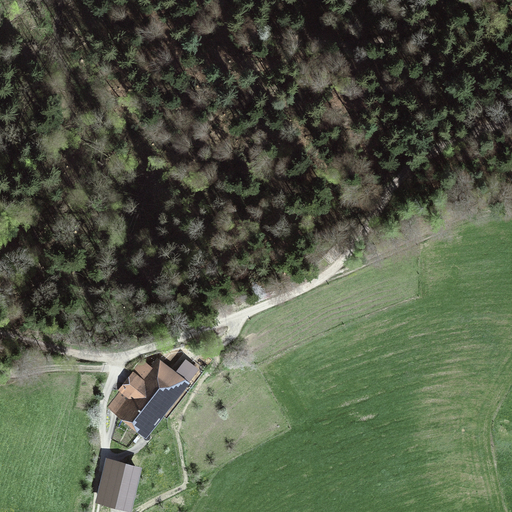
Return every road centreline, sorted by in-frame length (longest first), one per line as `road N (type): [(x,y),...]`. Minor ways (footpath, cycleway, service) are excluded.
road 1 (track): [(117,359),(322,274),(415,161),(511,116)]
road 2 (track): [(137,511),(185,485),(176,417),(211,369)]
road 3 (track): [(113,370),(92,511)]
